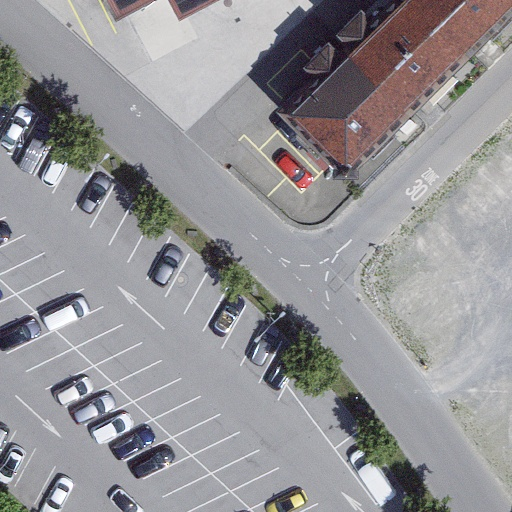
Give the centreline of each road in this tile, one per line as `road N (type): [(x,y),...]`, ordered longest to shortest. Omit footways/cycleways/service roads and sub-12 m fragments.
road 1 (residential): [(315,279),(275,257),(0,12)]
road 2 (residential): [(481,511),(315,279)]
road 3 (residential): [(315,279),(511,82)]
